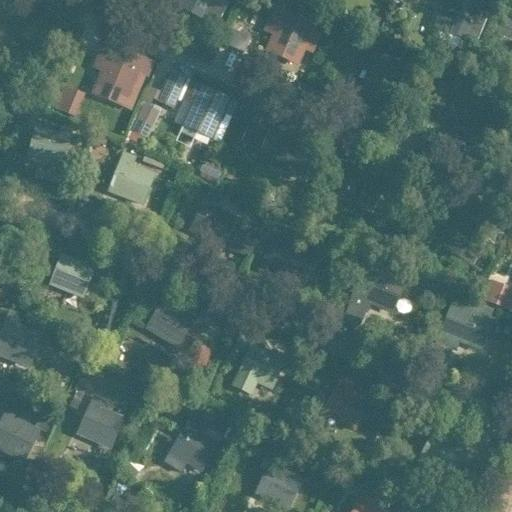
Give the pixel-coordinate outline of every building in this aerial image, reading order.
[(181,0),(178,6),(217,25),(229,0),(181,0)] [(240,0),(239,2),(248,10),(256,0),(240,0)] [(479,2),(475,0),(441,0),(448,2),(437,26),(476,42),(486,17),(475,13),(479,2)] [(310,32),(312,27),(277,11),(269,29),(277,33),(270,50),(296,62),(302,50),(311,54),(319,36),(310,32)] [(336,54),(351,59),(359,40),(343,35),(336,54)] [(232,51),(243,55),(248,41),(238,37),(232,51)] [(103,74),(98,86),(127,98),(137,73),(146,77),(151,64),(104,45),(94,70),(103,74)] [(459,51),(454,62),(469,69),(474,57),(459,51)] [(361,70),(370,74),(361,93),(388,105),(404,69),(369,54),(361,70)] [(160,93),(149,88),(142,102),(150,106),(152,101),(173,111),(186,82),(169,74),(160,93)] [(184,125),(182,129),(196,135),(198,132),(212,138),(212,137),(213,135),(222,139),(238,105),(229,101),(192,84),(186,97),(194,101),(184,125)] [(55,111),(75,120),(84,97),(64,88),(55,111)] [(455,135),(483,145),(497,109),(461,95),(454,112),(463,116),(455,135)] [(143,106),(136,121),(138,122),(151,129),(159,114),(143,106)] [(7,127),(28,133),(32,116),(12,111),(7,127)] [(138,122),(132,134),(146,141),(151,129),(138,122)] [(273,166),(301,178),(317,141),(280,125),(274,138),(283,142),(273,166)] [(248,129),(242,144),(259,151),(265,136),(248,129)] [(28,160),(61,169),(71,133),(63,131),(60,139),(36,132),(28,160)] [(153,177),(131,169),(134,161),(123,157),(110,192),(143,205),(153,177)] [(355,184),(359,173),(341,165),(336,176),(355,184)] [(400,209),(410,185),(365,167),(361,178),(370,181),(359,206),(386,217),(391,205),(400,209)] [(181,192),(197,199),(201,190),(206,192),(209,185),(187,176),(181,192)] [(191,232),(223,247),(232,229),(235,221),(214,211),(217,203),(208,198),(191,232)] [(431,218),(446,227),(456,208),(441,199),(431,218)] [(460,225),(447,249),(473,262),(482,246),(491,228),(457,210),(451,221),(460,225)] [(248,256),(256,240),(239,232),(232,248),(248,256)] [(263,271),(274,275),(277,265),(303,274),(309,255),(311,246),(274,234),(269,252),(263,271)] [(51,286),(83,298),(96,263),(88,260),(85,268),(62,259),(51,286)] [(350,305),(367,312),(371,304),(390,311),(401,285),(365,270),(350,305)] [(120,280),(117,288),(127,291),(130,283),(120,280)] [(483,301),(510,312),(511,306),(511,290),(491,281),(483,301)] [(148,330),(178,347),(182,340),(192,323),(172,310),(176,303),(167,297),(155,317),(148,330)] [(118,303),(109,301),(105,307),(107,314),(104,325),(99,331),(101,338),(108,340),(114,334),(112,327),(114,316),(119,310),(118,303)] [(317,305),(304,305),(304,321),(318,321),(317,305)] [(452,308),(438,344),(456,352),(460,343),(482,352),(493,324),(487,321),(489,315),(471,307),(468,314),(452,308)] [(343,323),(354,328),(360,314),(348,309),(343,323)] [(21,328),(25,319),(12,314),(0,344),(0,359),(32,372),(45,338),(21,328)] [(240,333),(233,348),(243,353),(250,338),(240,333)] [(262,353),(266,345),(256,341),(247,359),(240,374),(233,389),(251,397),(258,383),(272,390),(284,363),(262,353)] [(431,362),(445,367),(451,353),(437,348),(431,362)] [(81,379),(74,394),(88,401),(95,386),(81,379)] [(324,413),(354,430),(368,405),(347,393),(352,386),(342,380),(332,398),(324,413)] [(100,412),(103,404),(93,400),(87,416),(79,434),(111,449),(119,430),(122,422),(100,412)] [(0,424),(0,453),(24,466),(41,433),(18,421),(23,412),(10,405),(0,424)] [(41,417),(36,428),(46,433),(52,422),(41,417)] [(215,420),(208,430),(222,438),(228,428),(215,420)] [(171,454),(165,464),(180,474),(187,463),(201,472),(212,455),(216,448),(196,435),(200,428),(191,422),(182,437),(171,454)] [(419,462),(450,479),(464,453),(442,442),(447,434),(437,429),(419,462)] [(279,473),(283,465),(273,461),(266,476),(257,494),(289,510),(301,483),(279,473)] [(376,511),(369,508),(373,501),(364,496),(354,511),(376,511)]
